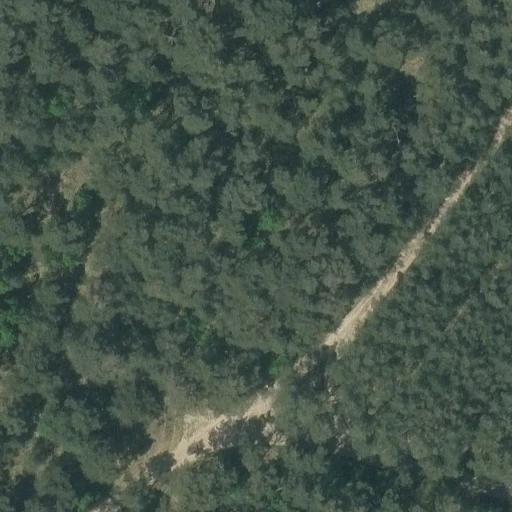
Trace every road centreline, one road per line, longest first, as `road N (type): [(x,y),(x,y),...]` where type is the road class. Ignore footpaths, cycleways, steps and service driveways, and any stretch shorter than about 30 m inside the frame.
road 1 (track): [(511,58),(373,251),(306,437)]
road 2 (track): [(306,437),(211,420),(162,429),(95,511)]
road 3 (track): [(511,491),(306,437)]
